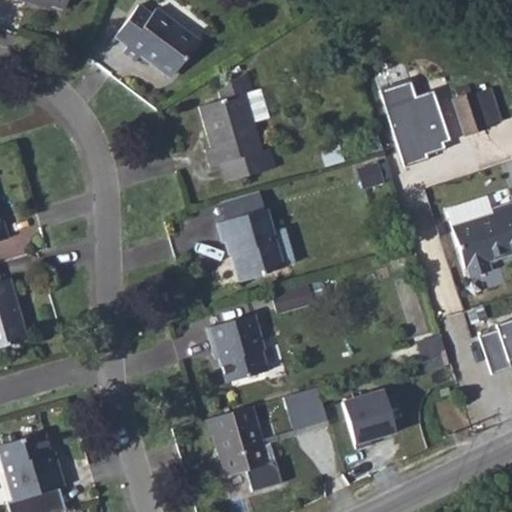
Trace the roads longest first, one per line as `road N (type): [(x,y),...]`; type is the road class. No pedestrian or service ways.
road 1 (residential): [(113,367),(107,183),(96,146),(22,71),(0,64)]
road 2 (secondary): [(377,511),(511,445)]
road 3 (residential): [(148,511),(113,367)]
